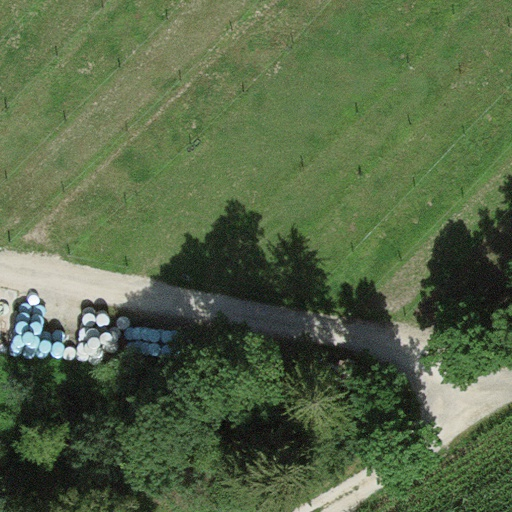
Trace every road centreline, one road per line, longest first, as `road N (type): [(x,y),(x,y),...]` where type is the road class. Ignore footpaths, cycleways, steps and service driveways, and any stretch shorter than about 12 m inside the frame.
road 1 (track): [(0,264),(421,344),(502,382)]
road 2 (track): [(319,511),(511,380)]
